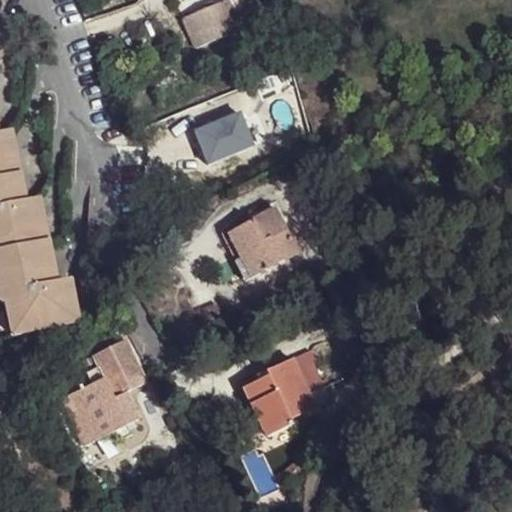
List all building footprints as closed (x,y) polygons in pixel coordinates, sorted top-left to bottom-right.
[(227,1),(184,20),(197,49),(239,31),(227,1)] [(0,314),(4,317),(6,329),(21,327),(24,340),(77,329),(73,301),(70,289),(62,290),(54,290),(42,208),(25,210),(15,139),(1,142),(0,138),(0,314)] [(301,262),(277,212),(250,226),(234,235),(232,240),(234,245),(244,269),(250,267),(258,284),(301,262)] [(248,289),(258,284),(250,267),(244,269),(234,245),(232,240),(234,235),(250,226),(249,220),(229,231),(225,237),(227,247),(248,289)] [(21,327),(6,329),(9,342),(24,340),(21,327)] [(76,413),(91,444),(113,434),(115,439),(128,432),(126,428),(138,422),(128,397),(146,388),(126,343),(95,358),(99,368),(87,376),(91,386),(69,396),(76,413)] [(238,395),(256,429),(306,399),(286,364),(261,377),(264,381),(238,395)] [(306,399),(256,429),(262,442),(287,428),(286,424),(311,409),(306,399)] [(69,416),(83,448),(91,444),(76,413),(69,416)] [(396,437),(407,464),(423,454),(411,431),(396,437)] [(115,439),(117,445),(130,439),(128,432),(115,439)]
